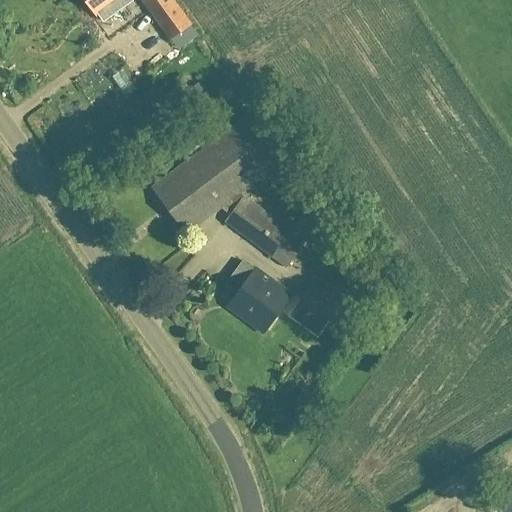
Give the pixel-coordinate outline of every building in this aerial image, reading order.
[(83,0),(97,18),(122,0),(83,0)] [(170,40),(189,27),(170,0),(143,0),(142,1),(170,40)] [(272,114),(258,125),(278,151),(292,140),(272,114)] [(288,267),(306,242),(238,194),(283,161),(250,117),(152,190),(185,234),(219,209),(230,216),(225,223),(288,267)] [(243,263),(230,280),(242,289),(227,308),(261,334),(291,297),(256,270),(255,272),(243,263)] [(329,323),(346,301),(315,278),(298,301),(329,323)] [(511,511),(511,484),(492,496),(501,511),(511,511)]
